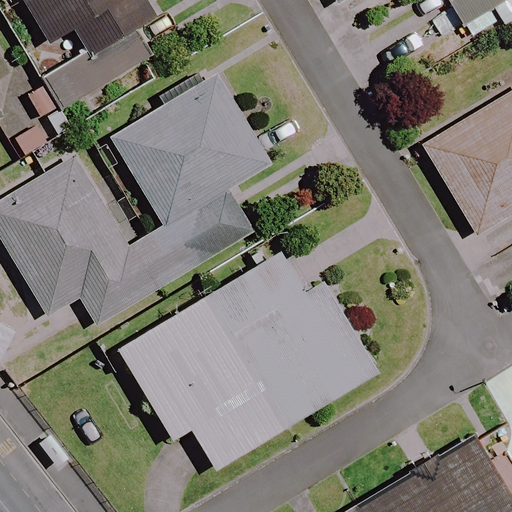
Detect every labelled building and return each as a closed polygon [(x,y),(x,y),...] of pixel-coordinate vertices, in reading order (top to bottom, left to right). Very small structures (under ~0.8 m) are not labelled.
[(153,20),(141,0),(17,0),(45,47),(27,58),(58,112),(139,65),(123,37),(153,20)] [(511,0),(328,0),(334,8),(348,0),(441,0),(456,23),(484,7),(499,34),(511,26),(511,0)] [(216,68),(88,145),(106,173),(123,163),(160,223),(130,242),(74,150),(0,194),(0,244),(45,319),(77,299),(94,328),(250,233),(224,192),(273,162),(216,68)] [(511,91),(418,147),(473,239),(511,216),(511,91)] [(281,429),(375,373),(317,278),(304,286),(282,250),(201,299),(116,350),(171,442),(188,432),(212,471),(281,429)] [(511,511),(511,470),(508,464),(492,474),(472,442),(352,511),(511,511)]
